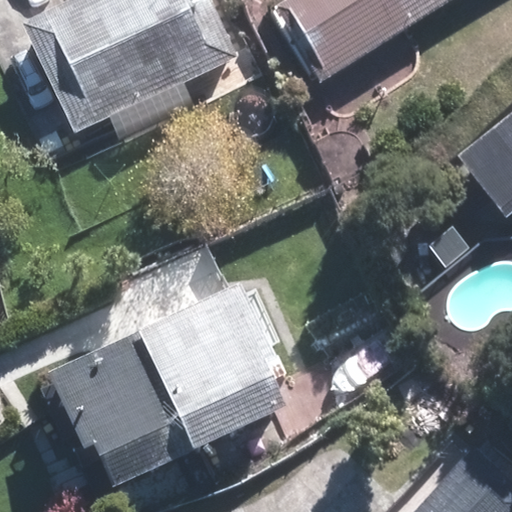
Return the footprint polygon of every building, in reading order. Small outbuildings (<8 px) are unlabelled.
[(81,0),(27,25),(79,135),(241,60),(213,0),(81,0)] [(298,0),(277,14),(322,86),(460,0),(298,0)] [(511,117),(462,157),(511,219),(511,218),(511,117)] [(248,284),(57,375),(94,451),(104,446),(125,489),(295,408),(281,379),(291,374),(248,284)] [(511,511),(511,479),(479,449),(421,511),(511,511)]
